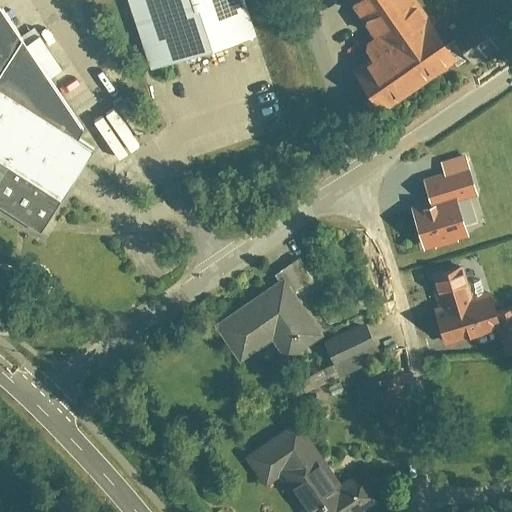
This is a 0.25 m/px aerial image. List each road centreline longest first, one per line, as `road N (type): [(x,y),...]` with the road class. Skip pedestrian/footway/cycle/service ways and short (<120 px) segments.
road 1 (residential): [(359,186),(216,272),(42,405)]
road 2 (residential): [(415,511),(413,374),(359,186)]
road 3 (unknown): [(38,0),(216,272)]
road 4 (residential): [(359,186),(292,0)]
road 5 (residential): [(511,76),(359,186)]
road 6 (secondary): [(42,405),(137,511)]
